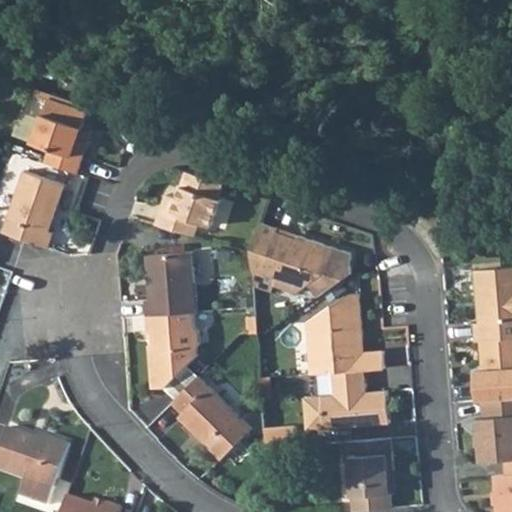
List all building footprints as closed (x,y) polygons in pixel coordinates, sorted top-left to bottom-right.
[(51,91),(50,96),(88,109),(90,104),(51,91)] [(50,96),(35,140),(52,146),(46,161),(80,173),(90,142),(80,138),(89,109),(88,109),(50,96)] [(26,169),(4,231),(25,238),(50,247),(56,231),(51,230),(68,183),(26,169)] [(168,194),(158,224),(196,235),(201,220),(214,225),(223,197),(220,196),(225,182),(189,170),(179,197),(168,194)] [(320,296),(354,272),(352,251),(338,246),(301,233),(299,240),(293,238),(291,234),(279,230),(280,227),(262,221),(252,251),(254,269),(278,277),(275,285),(298,293),(311,283),(320,296)] [(146,298),(148,315),(196,311),(199,311),(195,250),(148,254),(151,297),(146,298)] [(476,321),(477,341),(482,340),(511,337),(511,265),(476,269),(479,301),(483,301),(485,321),(476,321)] [(309,322),(313,373),(333,371),(367,369),(386,367),(384,349),(366,351),(359,351),(358,340),(365,339),(361,293),(349,294),(309,322)] [(151,351),(153,387),(167,386),(188,365),(200,354),(199,347),(202,343),(201,329),(198,327),(196,311),(148,315),(149,332),(153,332),(154,351),(151,351)] [(478,384),(479,400),(484,400),(511,397),(511,337),(482,340),(485,370),(477,370),(478,384)] [(358,340),(359,351),(366,351),(365,339),(358,340)] [(391,347),(391,363),(406,364),(407,340),(373,339),(373,347),(391,347)] [(188,365),(167,386),(178,397),(199,375),(188,365)] [(368,391),(367,369),(333,371),(335,393),(305,396),(307,424),(313,428),(391,423),(388,389),(368,391)] [(253,428),(200,374),(199,375),(178,397),(173,401),(184,412),(180,416),(223,459),(253,428)] [(262,377),(264,397),(272,397),(270,377),(262,377)] [(480,417),(483,460),(507,458),(511,457),(511,397),(484,400),(485,417),(480,417)] [(9,425),(0,450),(0,468),(26,477),(55,487),(71,442),(45,432),(44,433),(41,433),(40,434),(40,435),(39,436),(9,425)] [(298,444),(296,425),(266,428),(268,447),(298,444)] [(351,459),(354,510),(392,507),(390,469),(395,469),(392,437),(343,441),(345,460),(351,459)] [(511,511),(511,457),(507,458),(508,473),(496,474),(498,511),(511,511)] [(55,487),(26,477),(20,494),(49,504),(55,487)] [(121,511),(123,506),(107,500),(105,506),(96,503),(70,494),(63,511),(121,511)] [(98,497),(96,503),(105,506),(107,500),(98,497)]
